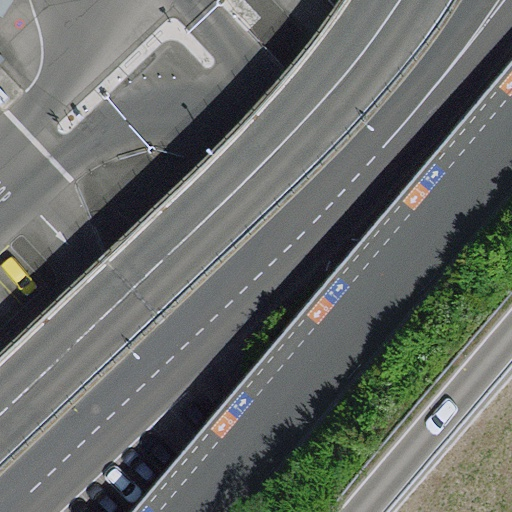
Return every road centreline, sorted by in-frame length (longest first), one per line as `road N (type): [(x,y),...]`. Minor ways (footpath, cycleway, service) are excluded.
road 1 (secondary): [(9,511),(297,239),(502,0)]
road 2 (tertiary): [(399,0),(273,154),(0,415)]
road 3 (primary): [(511,343),(370,511)]
